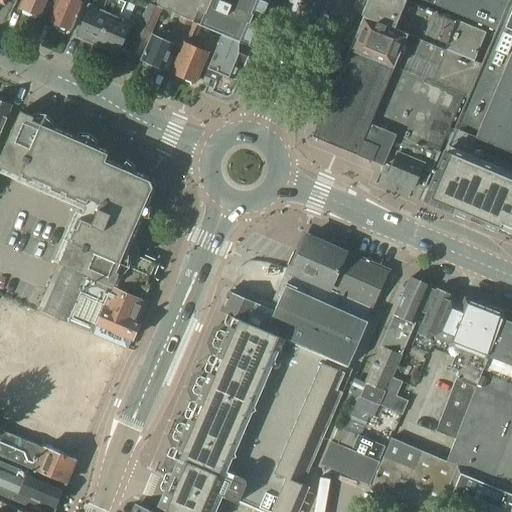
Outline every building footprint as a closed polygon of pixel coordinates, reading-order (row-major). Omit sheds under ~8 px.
[(22,0),(19,9),(28,13),(28,16),(35,19),(38,17),(41,19),(49,0),(22,0)] [(58,3),(50,21),(72,30),(84,1),(84,0),(56,0),(56,2),(58,3)] [(92,5),(78,37),(99,45),(117,0),(107,0),(104,10),(92,5)] [(117,0),(99,45),(119,54),(132,22),(120,17),(126,3),(127,0),(117,0)] [(138,0),(148,4),(149,4),(162,9),(165,10),(181,17),(190,22),(193,23),(193,22),(201,25),(203,19),(216,25),(217,24),(225,27),(254,39),(262,19),(214,0),(138,0)] [(214,0),(262,19),(270,0),(214,0)] [(408,0),(368,0),(363,15),(364,15),(475,62),(487,32),(408,0)] [(511,0),(508,0),(423,201),(511,238),(511,0)] [(424,0),(496,30),(506,6),(491,0),(424,0)] [(148,4),(128,53),(141,59),(141,58),(152,34),(162,9),(149,4),(148,4)] [(364,15),(350,49),(461,95),(475,62),(364,15)] [(141,59),(140,60),(143,61),(153,66),(162,70),(173,47),(179,49),(190,22),(181,17),(177,27),(173,26),(167,41),(158,37),(152,34),(141,58),(141,59)] [(182,50),(172,74),(194,84),(208,52),(192,45),(201,25),(193,22),(193,23),(190,22),(179,49),(182,50)] [(205,76),(202,84),(213,89),(212,91),(223,95),(226,96),(230,95),(232,94),(235,90),(253,47),(256,40),(254,39),(225,27),(222,35),(205,76)] [(350,49),(314,135),(384,164),(397,134),(437,151),(461,95),(350,49)] [(0,134),(11,106),(0,101),(0,134)] [(20,110),(0,157),(0,165),(10,171),(86,202),(106,155),(109,148),(32,114),(20,110)] [(376,185),(417,201),(437,151),(397,134),(384,164),(376,185)] [(86,202),(61,262),(90,274),(143,296),(157,263),(139,255),(133,252),(164,179),(106,155),(86,202)] [(306,237),(291,272),(326,287),(334,291),(349,256),(306,237)] [(349,256),(334,291),(374,309),(389,274),(349,256)] [(58,265),(38,311),(43,313),(66,323),(97,336),(118,345),(128,349),(132,339),(133,340),(140,323),(138,323),(144,309),(139,307),(141,302),(88,280),(88,278),(90,274),(61,262),(59,261),(58,265)] [(220,312),(227,315),(233,317),(347,367),(374,309),(334,291),(326,287),(291,272),(274,312),(229,292),(220,312)] [(367,385),(361,398),(379,406),(385,393),(392,378),(431,288),(410,279),(394,315),(380,347),(381,347),(365,384),(367,385)] [(437,290),(413,347),(429,353),(436,338),(447,342),(447,341),(453,325),(454,324),(463,302),(452,297),(437,290)] [(447,342),(443,353),(454,357),(450,368),(458,372),(485,306),(465,298),(463,302),(454,324),(453,325),(447,341),(447,342)] [(458,372),(435,431),(455,439),(502,321),(504,314),(485,306),(458,372)] [(170,511),(216,511),(223,496),(259,511),(298,511),(309,487),(298,483),(347,367),(233,317),(172,458),(177,460),(171,474),(162,495),(157,506),(170,511)] [(455,439),(446,462),(457,466),(511,488),(511,327),(511,331),(504,329),(506,323),(502,321),(455,439)] [(78,374),(122,385),(131,351),(87,339),(78,374)] [(385,393),(379,406),(402,416),(408,401),(396,396),(402,382),(392,378),(385,393)] [(346,407),(331,441),(321,464),(369,485),(385,448),(360,438),(369,417),(346,407)] [(0,454),(64,483),(74,461),(0,428),(0,454)] [(384,456),(371,485),(433,511),(437,511),(442,501),(457,466),(446,462),(420,452),(391,439),(384,456)] [(56,510),(65,489),(15,468),(0,461),(0,493),(42,511),(49,511),(52,508),(56,510)] [(511,511),(511,488),(457,466),(442,501),(471,511),(511,511)]
